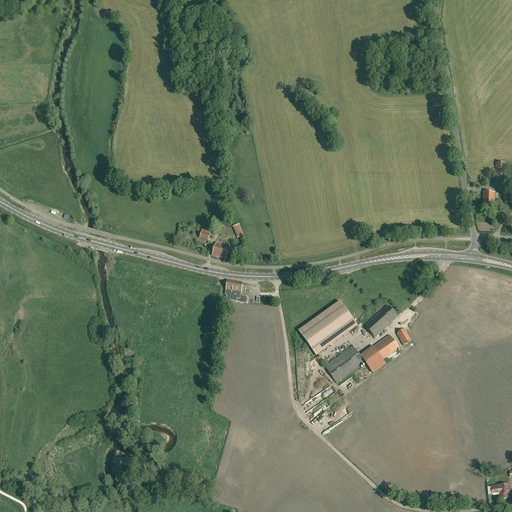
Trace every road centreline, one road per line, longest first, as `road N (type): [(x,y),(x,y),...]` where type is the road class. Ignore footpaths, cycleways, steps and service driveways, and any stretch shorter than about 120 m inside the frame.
road 1 (unclassified): [(432,511),(388,499),(299,415),(275,277)]
road 2 (secondary): [(275,277),(206,271),(113,247),(0,202)]
road 3 (unclassified): [(475,239),(439,0)]
road 4 (secondary): [(275,277),(424,255),(471,258)]
